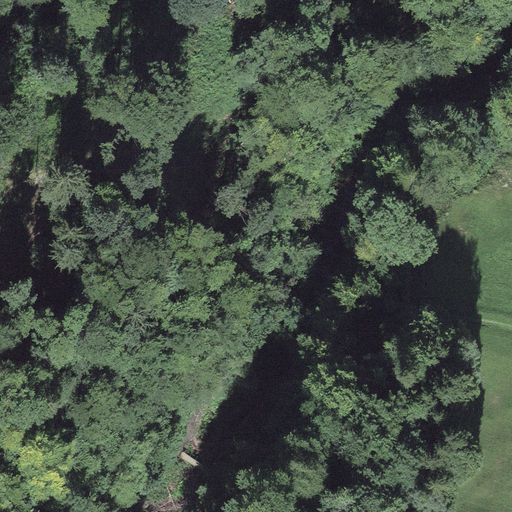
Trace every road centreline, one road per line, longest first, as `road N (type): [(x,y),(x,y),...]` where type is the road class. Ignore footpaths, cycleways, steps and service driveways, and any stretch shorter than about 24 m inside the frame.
road 1 (track): [(182,456),(204,389),(231,367),(234,278),(277,15),(273,0)]
road 2 (track): [(511,323),(445,313),(415,318),(328,386),(294,430),(230,482)]
